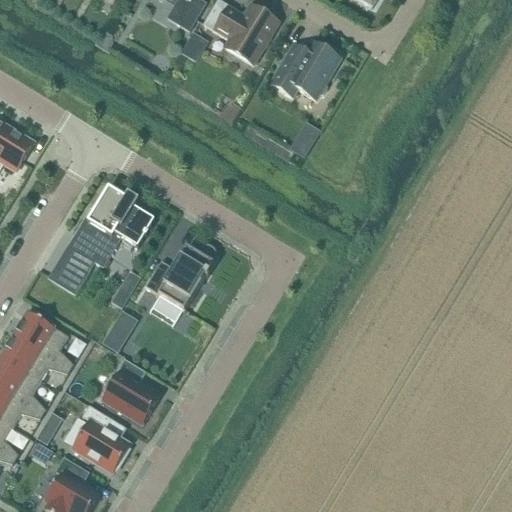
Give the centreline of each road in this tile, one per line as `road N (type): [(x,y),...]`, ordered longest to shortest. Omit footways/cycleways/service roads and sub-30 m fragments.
road 1 (residential): [(133,511),(286,262),(93,142)]
road 2 (residential): [(93,142),(0,301)]
road 3 (residential): [(293,0),(369,45),(390,46),(418,0)]
